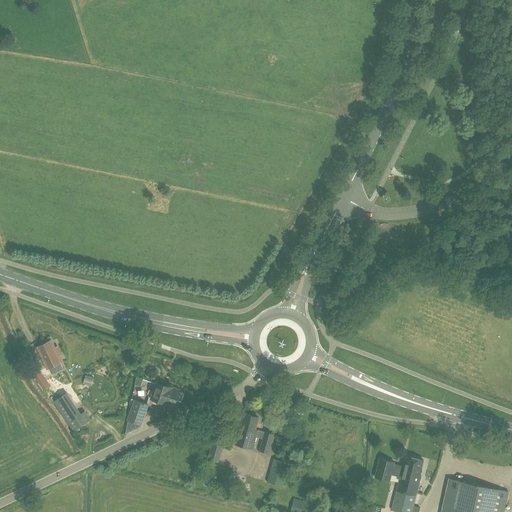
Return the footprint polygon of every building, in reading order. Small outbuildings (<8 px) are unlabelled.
[(39,349),(48,368),(61,362),(58,357),(62,355),(58,346),(56,347),(54,342),(52,343),(39,349)] [(34,376),(44,390),(50,385),(40,371),(34,376)] [(179,392),(179,391),(165,386),(166,384),(159,382),(159,384),(156,383),(150,399),(149,399),(147,405),(147,406),(163,412),(165,404),(174,407),(176,401),(181,403),(185,394),(179,392)] [(94,421),(88,408),(82,412),(70,389),(58,395),(76,431),(94,421)] [(128,421),(140,425),(147,406),(147,405),(135,401),(133,406),(128,421)] [(265,432),(265,433),(258,431),(258,430),(255,430),(258,417),(245,414),(241,428),(238,427),(234,443),(253,449),(256,436),(264,438),(260,451),(269,453),(275,435),(265,432)] [(404,467),(394,464),(391,475),(400,477),(399,482),(392,510),(399,511),(419,511),(420,508),(414,506),(421,475),(420,475),(424,460),(407,456),(404,467)] [(283,487),(290,463),(274,458),(267,482),(283,487)] [(391,475),(394,464),(394,462),(380,459),(375,478),(390,481),(391,475)] [(504,511),(509,492),(502,491),(483,486),(449,479),(443,508),(441,511),(504,511)] [(292,509),(292,510),(301,511),(311,511),(314,504),(294,499),(292,509)]
